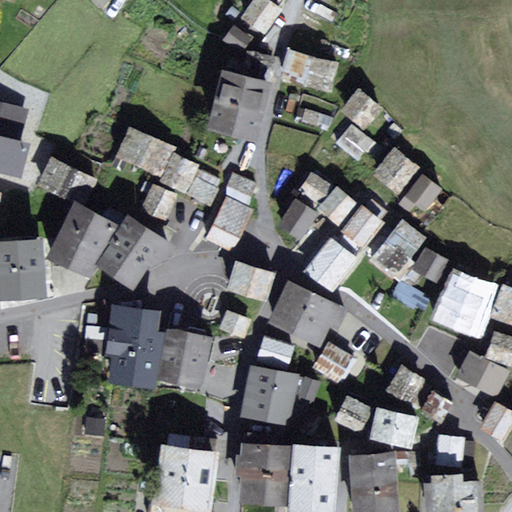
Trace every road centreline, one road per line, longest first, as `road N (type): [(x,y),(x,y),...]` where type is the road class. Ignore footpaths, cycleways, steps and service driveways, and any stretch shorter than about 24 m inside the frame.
road 1 (residential): [(511,473),(428,365),(280,262)]
road 2 (residential): [(0,314),(81,295),(144,297),(213,257),(246,252),(280,262)]
road 3 (residential): [(280,262),(261,166),(275,73),(298,0)]
road 4 (residential): [(218,511),(225,405),(280,262)]
